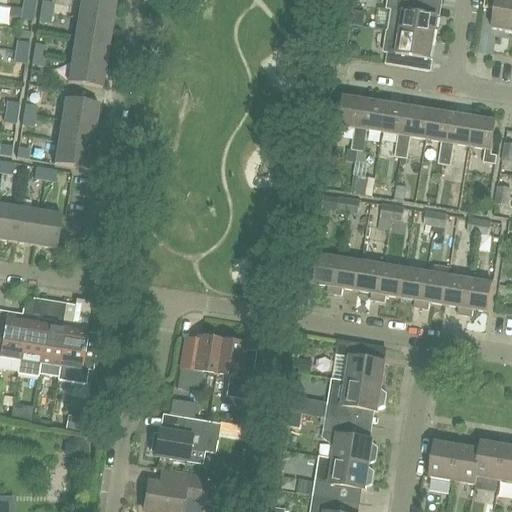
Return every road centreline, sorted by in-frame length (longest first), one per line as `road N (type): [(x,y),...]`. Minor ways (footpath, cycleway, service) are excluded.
road 1 (residential): [(135,0),(86,284)]
road 2 (residential): [(428,342),(169,299)]
road 3 (residential): [(110,511),(123,432),(158,373),(169,299)]
road 4 (residential): [(399,511),(428,342)]
